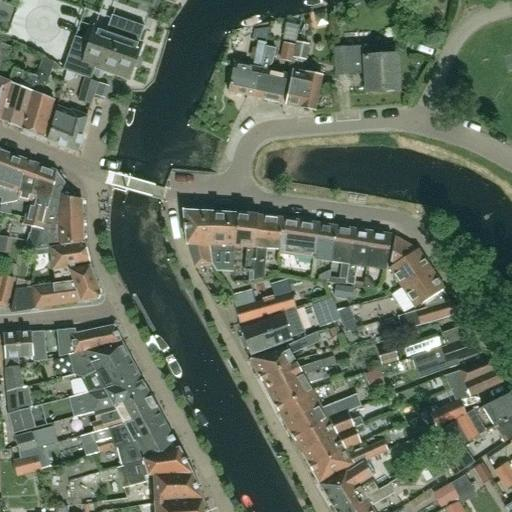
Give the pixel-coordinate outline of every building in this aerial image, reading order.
[(71,46),(63,70),(91,80),(95,68),(128,80),(141,44),(138,43),(143,30),(111,18),(106,32),(95,28),(87,51),(71,46)] [(269,33),(287,34),(288,22),(270,21),(269,33)] [(252,67),(234,63),(228,92),(255,98),(261,69),(266,43),(269,28),(261,29),(254,30),(252,40),(258,42),(257,48),(252,47),(249,59),(254,60),(252,67)] [(292,60),(296,42),(284,40),(280,57),(292,60)] [(365,74),(367,92),(398,90),(396,55),(380,56),(379,45),(334,48),(336,76),(365,74)] [(268,70),(269,65),(273,62),(276,48),(266,46),(261,69),(255,98),(282,103),(288,74),(268,70)] [(53,100),(40,95),(44,85),(46,86),(54,62),(43,58),(37,77),(36,77),(31,91),(21,130),(42,139),(53,100)] [(13,68),(8,81),(0,78),(0,77),(0,121),(21,130),(31,91),(36,77),(13,68)] [(306,74),(298,73),(292,72),(285,105),(315,111),(322,76),(306,73),(306,74)] [(85,80),(83,85),(79,101),(90,104),(97,83),(85,80)] [(58,106),(48,140),(77,153),(87,117),(58,106)] [(0,204),(1,205),(1,202),(2,198),(16,203),(17,200),(26,160),(1,151),(0,155),(0,204)] [(29,204),(39,165),(26,160),(17,200),(28,203),(29,204)] [(52,192),(57,172),(57,171),(39,165),(29,204),(28,203),(22,225),(31,227),(25,248),(26,248),(25,251),(37,253),(44,225),(47,210),(52,192)] [(37,253),(50,251),(85,248),(84,243),(82,199),(79,197),(71,190),(68,187),(66,185),(62,181),(59,175),(57,172),(52,192),(47,210),(44,225),(37,253)] [(0,213),(11,215),(13,203),(1,202),(1,205),(0,211),(0,213)] [(209,249),(209,246),(209,212),(183,211),(186,245),(194,267),(212,264),(210,254),(209,249)] [(234,249),(234,247),(236,213),(209,212),(209,246),(221,247),(220,262),(224,262),(223,272),(233,272),(234,249)] [(249,281),(253,281),(253,280),(256,249),(252,249),(256,215),(236,213),(234,247),(246,248),(244,271),(249,271),(249,281)] [(253,281),(264,278),(265,275),(267,275),(267,268),(265,267),(267,249),(279,250),(280,218),(256,215),(252,249),(256,249),(253,280),(253,281)] [(279,250),(279,254),(295,256),(298,221),(280,218),(279,250)] [(298,221),(295,256),(313,259),(316,223),(298,221)] [(332,262),(335,226),(316,223),(313,259),(332,262)] [(346,285),(346,284),(346,280),(348,265),(349,265),(355,230),(335,226),(332,262),(341,263),(339,279),(338,278),(337,283),(346,285)] [(354,285),(357,266),(366,267),(373,232),(355,230),(349,265),(348,265),(346,280),(346,284),(354,285)] [(366,267),(380,270),(385,270),(391,235),(373,232),(366,267)] [(402,288),(431,270),(418,249),(417,250),(395,237),(391,262),(393,265),(389,268),(402,288)] [(50,254),(52,270),(89,264),(85,248),(50,251),(37,253),(38,253),(39,256),(50,254)] [(42,285),(32,286),(31,286),(31,287),(16,289),(10,313),(80,302),(97,299),(100,295),(90,267),(69,271),(70,274),(55,277),(56,284),(42,285)] [(439,305),(450,301),(443,290),(444,289),(431,270),(402,288),(415,308),(423,303),(427,308),(439,305)] [(329,283),(330,275),(318,273),(317,280),(329,283)] [(0,306),(6,308),(10,293),(10,292),(13,280),(14,278),(12,278),(2,276),(0,275),(0,306)] [(362,287),(373,289),(374,284),(367,277),(364,277),(362,287)] [(235,309),(255,303),(252,291),(231,297),(235,309)] [(303,299),(294,301),(292,293),(255,303),(235,309),(240,324),(279,313),(279,314),(296,310),(295,308),(299,307),(305,306),(303,299)] [(247,348),(250,355),(291,340),(290,338),(305,332),(296,310),(279,314),(280,314),(240,329),(242,336),(239,337),(244,350),(247,348)] [(416,324),(419,333),(458,321),(455,312),(416,324)] [(347,345),(375,333),(372,326),(357,332),(351,319),(338,325),(347,345)] [(480,352),(475,336),(467,324),(463,326),(442,333),(446,346),(411,358),(418,379),(459,365),(457,360),(480,352)] [(73,353),(121,342),(114,327),(76,335),(75,328),(56,330),(58,357),(73,353)] [(31,332),(32,333),(33,356),(34,363),(47,361),(45,331),(31,332)] [(296,361),(292,355),(312,346),(320,341),(316,332),(308,336),(286,346),(287,348),(249,360),(257,375),(296,361)] [(7,369),(19,366),(18,357),(33,356),(32,333),(3,335),(5,358),(6,369),(7,368),(7,369)] [(413,356),(423,353),(445,345),(442,336),(437,338),(436,335),(409,344),(413,356)] [(80,369),(84,377),(95,372),(95,371),(130,359),(122,344),(121,342),(73,353),(73,355),(84,352),(91,364),(80,369)] [(384,366),(400,361),(395,346),(379,351),(384,366)] [(321,370),(323,369),(336,364),(333,356),(320,361),(312,364),(300,368),(296,361),(257,375),(267,391),(304,375),(315,371),(321,370)] [(130,359),(95,371),(95,372),(84,377),(80,379),(88,393),(104,389),(104,388),(139,376),(130,359)] [(459,371),(464,384),(497,369),(490,359),(459,371)] [(19,366),(7,369),(7,379),(7,392),(10,392),(21,389),(23,388),(19,366)] [(470,396),(502,382),(497,369),(464,384),(470,396)] [(324,379),(321,370),(315,371),(304,375),(267,391),(275,406),(312,390),(308,384),(324,379)] [(381,385),(376,371),(364,375),(369,390),(381,385)] [(74,375),(61,381),(65,393),(79,387),(74,375)] [(149,394),(139,376),(104,388),(104,389),(88,393),(93,411),(114,405),(149,394)] [(9,408),(25,404),(21,389),(10,392),(9,408)] [(312,390),(275,406),(292,437),(329,420),(345,413),(340,401),(323,409),(312,390)] [(493,424),(511,412),(511,392),(482,407),(493,424)] [(94,433),(104,430),(123,425),(159,412),(149,394),(114,405),(93,411),(96,422),(91,423),(94,433)] [(436,427),(466,414),(460,401),(431,414),(436,427)] [(8,414),(13,434),(35,429),(30,408),(8,414)] [(468,440),(484,429),(473,410),(456,420),(468,440)] [(123,425),(127,433),(96,442),(99,454),(117,448),(132,443),(170,432),(159,412),(123,425)] [(511,412),(493,424),(504,443),(511,437),(511,412)] [(67,421),(71,444),(87,441),(83,418),(67,421)] [(301,452),(336,435),(354,428),(353,427),(349,419),(333,426),(329,420),(292,437),(301,452)] [(440,430),(453,451),(468,442),(455,421),(440,430)] [(336,435),(301,452),(309,467),(346,450),(345,449),(360,442),(357,436),(367,432),(363,424),(354,428),(336,435)] [(118,468),(148,458),(177,448),(178,448),(170,432),(132,443),(117,448),(122,465),(117,466),(118,468)] [(32,433),(15,438),(20,454),(37,449),(32,433)] [(346,450),(309,467),(318,483),(355,465),(387,450),(383,441),(349,456),(346,450)] [(148,476),(153,475),(192,474),(178,448),(177,448),(148,458),(118,468),(125,489),(142,484),(147,482),(145,477),(148,476)] [(373,480),(360,488),(350,473),(360,468),(365,476),(392,461),(387,450),(355,465),(318,483),(335,511),(354,511),(358,510),(355,503),(365,497),(366,498),(379,491),(379,490),(373,480)] [(464,469),(454,453),(444,460),(454,476),(462,471),(464,469)] [(18,477),(38,472),(42,470),(38,455),(13,461),(18,477)] [(500,481),(511,472),(511,469),(507,462),(494,472),(500,481)] [(492,479),(489,473),(482,463),(474,468),(483,484),(492,479)] [(511,472),(500,481),(506,490),(511,486),(511,472)] [(154,502),(202,500),(192,474),(153,475),(154,502)] [(442,510),(450,505),(460,501),(451,483),(442,488),(433,493),(442,510)] [(374,511),(371,506),(395,493),(391,488),(389,484),(379,490),(379,491),(366,498),(365,497),(355,503),(358,510),(354,511),(374,511)] [(155,511),(207,511),(202,500),(154,502),(155,511)]
